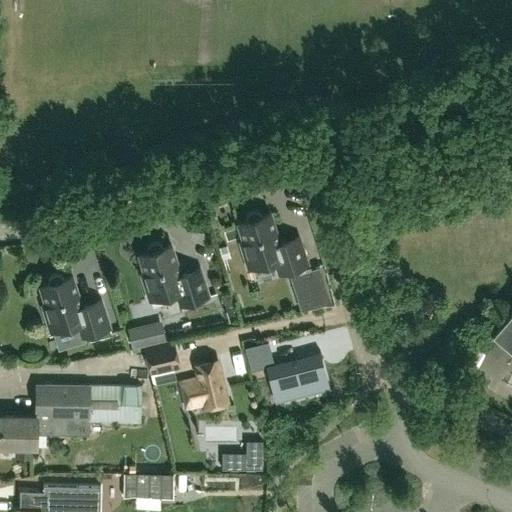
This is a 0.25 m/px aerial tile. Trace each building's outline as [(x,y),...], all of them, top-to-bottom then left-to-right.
[(246,215),(246,220),(238,222),(244,241),(240,242),(248,267),(275,259),(279,272),(307,263),(299,236),(277,243),(274,233),(277,233),(270,212),(262,215),(259,211),(254,209),(249,211),(246,215)] [(147,246),(147,251),(139,254),(145,272),(141,273),(149,299),(176,291),(180,304),(208,295),(200,267),(178,274),(175,265),(178,264),(171,244),(163,246),(160,242),(155,241),(150,242),(147,246)] [(227,245),(219,247),(223,259),(231,257),(227,245)] [(331,300),(320,266),(311,269),(290,276),(295,292),(309,287),(315,305),(331,300)] [(48,278),(48,283),(40,286),(46,304),(42,305),(50,331),(77,322),(81,335),(110,326),(101,299),(79,306),(76,296),(79,296),(72,275),(64,278),(61,274),(56,272),(51,274),(48,278)] [(511,308),(492,332),(511,349),(511,308)] [(162,319),(128,327),(132,348),(167,340),(162,319)] [(173,339),(144,346),(151,371),(179,364),(173,339)] [(271,353),(268,341),(244,347),(251,372),(262,369),(259,356),(271,353)] [(318,351),(268,364),(276,396),(326,383),(318,351)] [(179,381),(185,406),(203,402),(204,406),(228,400),(218,358),(194,364),(197,377),(179,381)] [(88,418),(88,384),(37,383),(36,415),(0,414),(0,432),(0,445),(17,445),(17,455),(31,455),(31,446),(36,446),(37,432),(88,433),(88,418)] [(140,385),(88,384),(88,418),(140,418),(140,385)] [(173,497),(173,472),(124,472),(123,496),(173,497)] [(65,511),(65,510),(100,511),(100,485),(43,484),(43,489),(20,489),(18,511),(65,511)]
